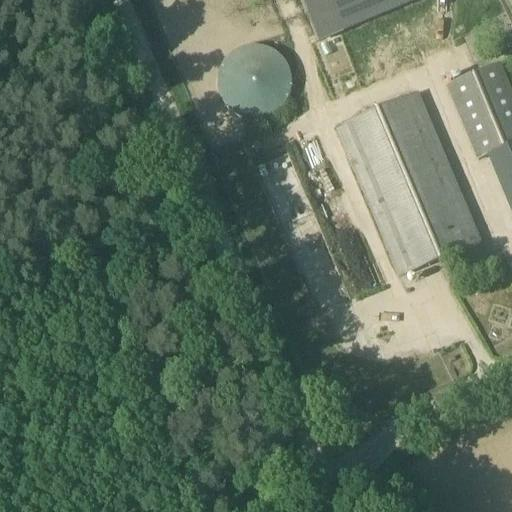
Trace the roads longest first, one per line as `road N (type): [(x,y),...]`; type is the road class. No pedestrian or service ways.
road 1 (track): [(345,487),(123,0)]
road 2 (unclassified): [(340,511),(345,487),(386,441),(511,376)]
